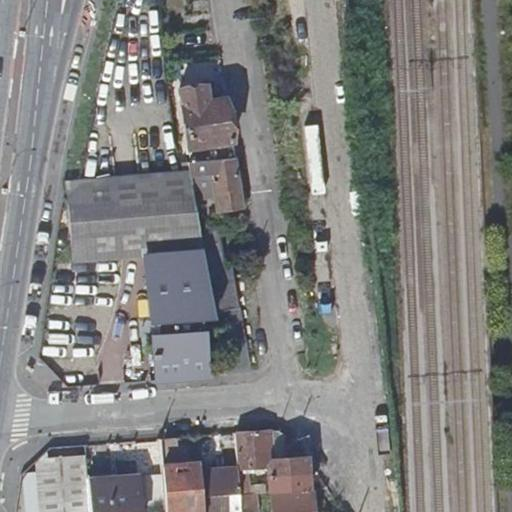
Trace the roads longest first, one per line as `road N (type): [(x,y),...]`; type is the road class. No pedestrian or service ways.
road 1 (residential): [(230,0),(296,409)]
road 2 (secondary): [(0,340),(45,20)]
road 3 (residential): [(0,425),(296,409)]
road 4 (unknown): [(136,272),(130,418)]
